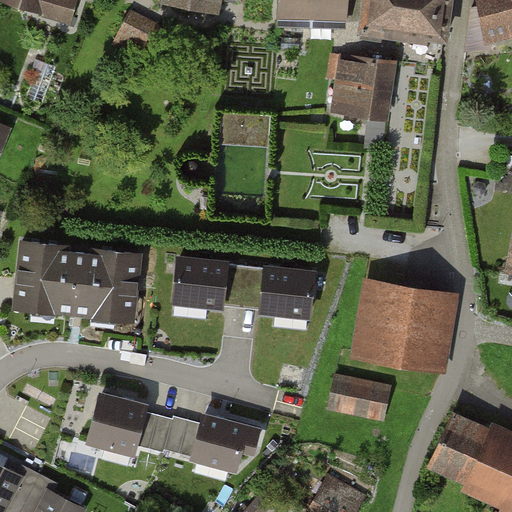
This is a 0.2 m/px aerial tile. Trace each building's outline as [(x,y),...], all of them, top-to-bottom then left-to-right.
[(6,0),(71,20),(77,0),(6,0)] [(169,0),(216,10),(218,0),(169,0)] [(279,0),(278,21),(346,24),(347,0),(279,0)] [(366,0),(363,27),(445,39),(451,0),(366,0)] [(511,0),(478,0),(479,6),(474,7),(467,51),(490,48),(488,38),(511,32),(511,0)] [(121,31),(118,46),(144,59),(159,29),(131,13),(121,31)] [(387,116),(396,60),(342,57),(336,107),(387,116)] [(272,115),(222,112),(221,131),(271,134),(272,115)] [(0,126),(0,154),(10,130),(0,126)] [(25,239),(17,306),(134,319),(141,252),(25,239)] [(180,258),(173,315),(208,319),(209,305),(223,306),(224,302),(243,304),(247,265),(180,258)] [(314,272),(247,265),(243,304),(263,306),(263,311),(276,312),(274,326),(308,330),(314,272)] [(367,281),(353,355),(442,372),(456,298),(367,281)] [(338,381),(334,407),(387,416),(391,390),(338,381)] [(87,435),(96,391),(78,387),(69,432),(87,435)] [(103,395),(90,440),(134,452),(136,445),(165,453),(166,450),(174,418),(145,410),(146,406),(103,395)] [(455,412),(432,462),(511,498),(511,502),(507,511),(511,511),(511,444),(480,430),(482,424),(455,412)] [(174,418),(166,450),(236,468),(241,449),(253,452),(259,430),(205,416),(204,423),(175,415),(174,418)] [(0,462),(0,511),(11,511),(12,510),(15,511),(23,511),(39,481),(0,462)] [(328,477),(310,509),(314,511),(355,511),(364,498),(328,477)] [(39,481),(23,511),(86,511),(89,506),(39,481)] [(262,511),(274,500),(266,493),(249,511),(262,511)]
